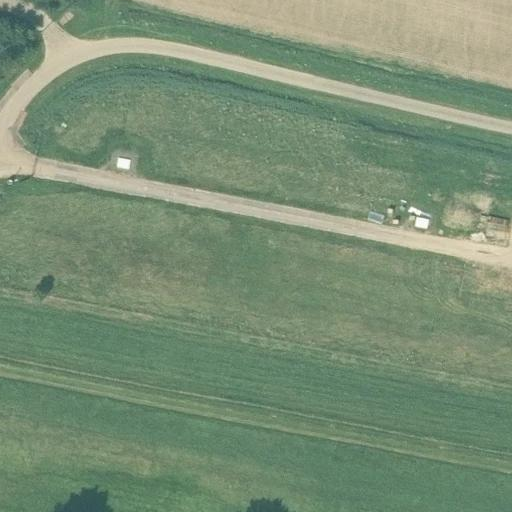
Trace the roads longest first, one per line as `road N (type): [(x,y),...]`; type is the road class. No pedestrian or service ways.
road 1 (unclassified): [(511,124),(128,43),(65,60),(0,126)]
road 2 (track): [(511,257),(31,167),(0,152)]
